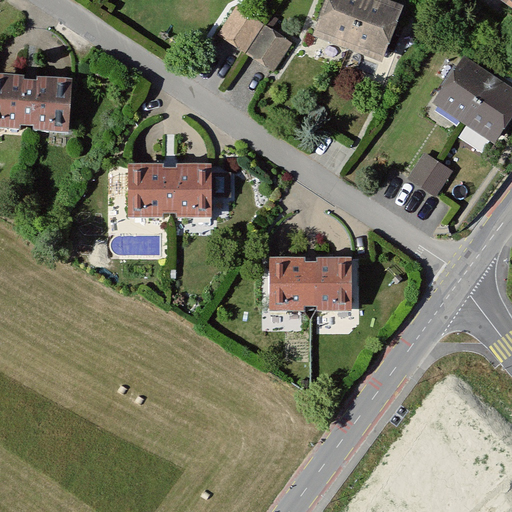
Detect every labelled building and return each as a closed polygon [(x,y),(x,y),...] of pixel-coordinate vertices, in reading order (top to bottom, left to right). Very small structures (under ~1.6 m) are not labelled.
[(413,9),(387,0),(323,0),(310,37),(392,67),(413,9)] [(511,0),(497,0),(511,9),(511,0)] [(264,23),(233,3),(214,32),(245,52),(264,23)] [(298,43),(267,23),(248,52),(279,72),(298,43)] [(511,129),(511,87),(462,59),(431,113),(499,152),(511,129)] [(73,79),(0,77),(0,133),(72,135),(73,79)] [(456,171),(425,150),(405,179),(437,200),(456,171)] [(212,167),(130,165),(129,220),(211,222),(212,167)] [(353,259),(271,257),(269,313),(352,314),(353,259)] [(440,399),(459,415),(487,382),(468,367),(440,399)]
